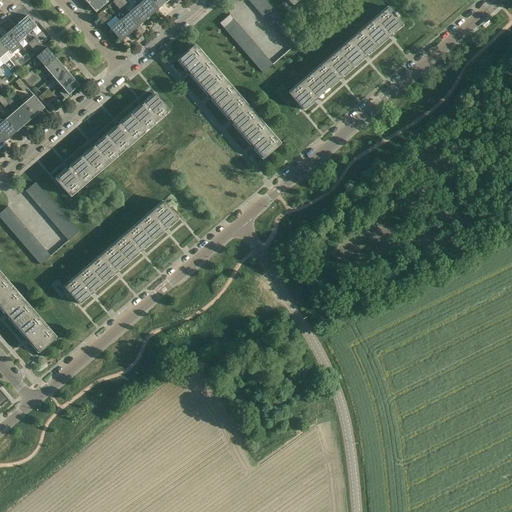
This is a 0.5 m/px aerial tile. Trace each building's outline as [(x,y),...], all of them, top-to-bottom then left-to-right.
[(96,13),(109,2),(106,0),(92,0),(88,4),(96,13)] [(125,8),(117,0),(115,0),(113,3),(121,12),(125,8)] [(129,5),(124,0),(117,0),(125,8),(129,5)] [(159,10),(150,0),(144,0),(138,5),(150,18),(159,10)] [(168,2),(166,0),(150,0),(159,10),(168,2)] [(259,12),(269,4),(266,0),(264,0),(255,8),(259,12)] [(263,16),(273,8),(269,4),(259,12),(263,16)] [(150,18),(138,5),(129,14),(140,26),(150,18)] [(266,20),(276,12),(273,8),(263,16),(266,20)] [(389,8),(364,30),(378,46),(403,25),(397,18),(399,17),(396,13),(394,14),(389,8)] [(110,21),(102,12),(98,15),(106,25),(110,21)] [(270,24),(280,16),(276,12),(266,20),(270,24)] [(140,26),(129,14),(120,22),(131,35),(140,26)] [(220,24),(224,28),(234,19),(233,18),(231,15),(220,24)] [(28,16),(18,24),(28,35),(37,27),(28,16)] [(273,29),(284,20),(280,16),(270,24),(273,29)] [(238,23),(234,19),(224,28),(228,33),(238,23)] [(277,33),(287,24),(284,20),(273,29),(277,33)] [(131,35),(120,22),(110,30),(122,42),(131,35)] [(238,23),(228,33),(231,37),(242,28),(238,23)] [(28,35),(18,24),(9,32),(18,43),(28,35)] [(281,37),(291,29),(287,24),(277,33),(281,37)] [(245,32),(242,28),(231,37),(235,41),(245,32)] [(284,41),(294,33),(291,29),(281,37),(284,41)] [(378,46),(364,30),(339,51),(353,68),(378,46)] [(0,39),(0,41),(9,52),(18,43),(9,32),(0,39)] [(249,36),(245,32),(235,41),(239,45),(249,36)] [(288,45),(298,37),(294,33),(284,41),(288,45)] [(252,40),(249,36),(239,45),(242,49),(252,40)] [(298,37),(288,45),(291,50),(302,41),(298,37)] [(40,50),(44,47),(37,38),(33,41),(40,50)] [(256,44),(252,40),(242,49),(246,53),(256,44)] [(14,58),(9,52),(0,41),(0,60),(5,65),(10,61),(14,58)] [(36,54),(40,50),(33,41),(29,45),(36,54)] [(259,48),(256,44),(246,53),(249,57),(259,48)] [(178,60),(200,85),(216,71),(195,46),(178,60)] [(45,67),(55,58),(47,48),(36,58),(45,67)] [(263,52),(259,48),(249,57),(253,61),(263,52)] [(339,51),(314,72),(329,89),(353,68),(339,51)] [(266,56),(263,52),(253,61),(256,66),(266,56)] [(22,67),(26,63),(18,54),(14,58),(22,67)] [(270,61),(266,56),(256,66),(260,70),(270,61)] [(18,70),(22,67),(14,58),(10,61),(18,70)] [(55,58),(45,67),(53,77),(64,67),(56,58),(55,58)] [(274,65),(270,61),(260,70),(263,74),(274,65)] [(61,86),(72,77),(64,67),(53,77),(61,86)] [(23,79),(26,83),(36,75),(33,71),(23,79)] [(200,85),(221,110),(238,96),(216,71),(200,85)] [(329,89),(314,72),(289,94),(304,111),(329,89)] [(26,83),(30,87),(40,79),(36,75),(26,83)] [(2,81),(7,87),(11,83),(6,77),(2,81)] [(80,86),(72,77),(61,86),(64,90),(60,93),(65,99),(80,86)] [(19,79),(15,83),(23,93),(28,89),(19,79)] [(39,98),(43,101),(52,94),(48,90),(39,98)] [(1,95),(9,105),(11,107),(15,104),(5,92),(1,95)] [(43,101),(46,106),(55,98),(52,94),(43,101)] [(130,116),(145,133),(170,111),(155,94),(130,116)] [(9,105),(1,95),(0,96),(0,102),(5,108),(9,105)] [(45,109),(34,96),(24,104),(36,117),(45,109)] [(221,110),(243,135),(259,120),(238,96),(221,110)] [(19,109),(15,104),(11,107),(15,112),(26,125),(36,117),(24,104),(19,109)] [(26,125),(15,112),(6,120),(17,133),(26,125)] [(145,133),(130,116),(105,137),(120,154),(145,133)] [(17,133),(6,120),(0,124),(0,132),(8,141),(17,133)] [(259,120),(243,135),(264,160),(281,145),(259,120)] [(120,154),(105,137),(81,159),(95,176),(120,154)] [(95,176),(81,159),(56,181),(70,197),(95,176)] [(26,192),(30,196),(39,187),(36,183),(26,192)] [(43,192),(39,187),(30,196),(33,201),(43,192)] [(47,196),(43,192),(33,201),(37,205),(47,196)] [(50,200),(47,196),(37,205),(40,209),(50,200)] [(54,204),(50,200),(40,209),(44,213),(54,204)] [(139,224),(154,241),(179,219),(164,202),(139,224)] [(57,208),(54,204),(44,213),(47,217),(57,208)] [(0,214),(0,218),(2,220),(11,211),(8,207),(0,214)] [(61,212),(57,208),(47,217),(51,221),(61,212)] [(15,216),(11,211),(2,220),(5,224),(15,216)] [(64,217),(61,212),(51,221),(55,226),(64,217)] [(19,220),(15,216),(5,224),(9,228),(19,220)] [(68,221),(64,217),(55,226),(58,230),(68,221)] [(22,224),(19,220),(9,228),(13,233),(22,224)] [(72,225),(68,221),(58,230),(62,234),(72,225)] [(26,228),(22,224),(13,233),(16,237),(26,228)] [(154,241),(139,224),(114,245),(129,262),(154,241)] [(75,229),(72,225),(62,234),(65,238),(75,229)] [(29,232),(26,228),(16,237),(20,241),(29,232)] [(79,233),(75,229),(65,238),(69,242),(79,233)] [(33,236),(29,232),(20,241),(23,245),(33,236)] [(446,237),(449,243),(457,240),(454,234),(446,237)] [(37,241),(33,236),(23,245),(27,249),(37,241)] [(40,245),(37,241),(27,249),(30,253),(40,245)] [(44,249),(40,245),(30,253),(34,258),(44,249)] [(129,262),(114,245),(90,267),(104,284),(129,262)] [(47,253),(44,249),(34,258),(38,262),(47,253)] [(51,257),(47,253),(38,262),(41,266),(51,257)] [(104,284),(90,267),(65,288),(79,305),(104,284)] [(0,300),(13,289),(0,273),(0,300)] [(0,300),(0,307),(18,328),(35,314),(13,289),(0,300)] [(56,339),(40,320),(35,314),(18,328),(40,353),(56,339)]
